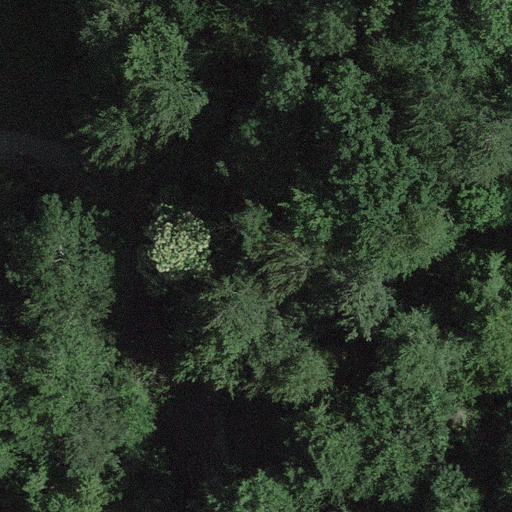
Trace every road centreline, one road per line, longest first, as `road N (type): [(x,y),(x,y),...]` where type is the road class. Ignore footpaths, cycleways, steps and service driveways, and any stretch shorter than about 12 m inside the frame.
road 1 (track): [(133,191),(189,286),(225,511)]
road 2 (track): [(0,154),(133,191)]
